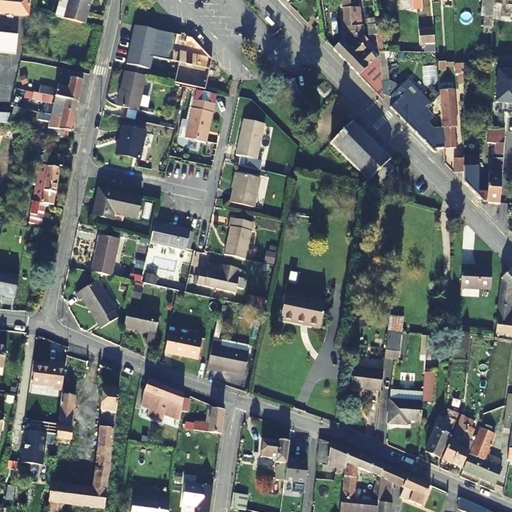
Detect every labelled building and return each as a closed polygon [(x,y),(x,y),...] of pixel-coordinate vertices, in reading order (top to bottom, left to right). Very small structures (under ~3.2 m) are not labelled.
[(0,0),(0,15),(28,18),(30,0),(0,0)] [(65,20),(70,0),(60,0),(56,17),(65,20)] [(91,0),(70,0),(65,20),(85,25),(91,0)] [(493,17),(493,0),(482,0),(481,16),(493,17)] [(333,50),(349,67),(366,51),(359,43),(357,28),(352,28),(350,20),(350,10),(344,10),(345,35),(357,43),(350,49),(343,42),(333,50)] [(366,51),(369,48),(372,44),(364,36),(360,40),(358,32),(364,31),(363,28),(361,11),(354,12),(350,20),(352,28),(357,28),(359,43),(366,51)] [(336,15),(324,17),(324,18),(325,26),(338,25),(336,15)] [(376,36),(374,20),(366,20),(368,37),(376,36)] [(418,28),(418,46),(424,46),(424,52),(434,52),(433,27),(418,28)] [(156,41),(157,34),(134,29),(126,68),(149,73),(152,60),(170,64),(176,38),(167,36),(165,43),(156,41)] [(18,39),(0,36),(0,55),(16,57),(18,39)] [(378,59),(376,60),(368,53),(366,51),(349,67),(383,100),(378,59)] [(452,83),(453,63),(438,62),(437,83),(452,83)] [(494,105),(511,106),(511,71),(495,71),(494,105)] [(40,96),(79,103),(85,75),(71,72),(69,79),(72,79),(69,89),(59,88),(58,92),(41,89),(40,96)] [(144,80),(124,76),(116,109),(137,114),(144,80)] [(390,108),(407,125),(425,107),(428,104),(426,102),(424,103),(404,83),(389,98),(395,103),(390,108)] [(453,91),(440,92),(445,149),(455,148),(454,128),(456,128),(453,91)] [(70,112),(76,113),(79,103),(40,96),(34,94),(33,102),(55,106),(52,118),(62,120),(63,117),(69,118),(70,112)] [(214,107),(194,102),(185,140),(205,145),(209,127),(213,110),(214,107)] [(433,118),(426,110),(427,110),(425,107),(407,125),(416,135),(427,124),(433,118)] [(20,128),(23,111),(13,109),(9,127),(20,128)] [(67,141),(68,133),(72,134),(76,113),(70,112),(69,118),(63,117),(62,120),(52,118),(39,115),(38,122),(49,125),(46,138),(51,139),(67,141)] [(0,126),(8,127),(9,117),(0,116),(0,126)] [(265,128),(244,123),(235,159),(256,163),(265,128)] [(352,123),(330,145),(371,185),(373,183),(377,187),(395,171),(388,164),(390,161),(352,123)] [(442,136),(432,136),(432,129),(427,124),(416,135),(433,153),(436,150),(443,149),(442,136)] [(492,175),(488,175),(487,187),(478,186),(476,156),(461,156),(461,160),(462,175),(463,184),(486,202),(486,203),(499,204),(505,131),(488,129),(487,144),(494,144),(494,156),(492,175)] [(144,135),(122,130),(116,158),(139,163),(144,135)] [(64,157),(45,154),(43,164),(62,166),(64,157)] [(462,175),(461,160),(453,161),(453,175),(462,175)] [(39,167),(28,225),(42,227),(45,209),(39,207),(40,204),(54,207),(59,170),(39,167)] [(260,181),(237,175),(231,205),(253,210),(260,181)] [(135,220),(139,202),(98,192),(92,219),(112,223),(114,216),(135,220)] [(225,258),(246,263),(254,226),(233,221),(225,258)] [(154,225),(150,242),(149,246),(185,253),(189,233),(154,225)] [(89,276),(110,280),(117,243),(97,238),(89,276)] [(266,253),(264,262),(272,264),(274,255),(266,253)] [(199,270),(196,286),(235,294),(239,279),(235,278),(237,270),(222,267),(220,275),(199,270)] [(470,268),(461,267),(460,290),(489,292),(490,271),(470,269),(470,268)] [(511,273),(510,271),(501,279),(496,334),(511,336),(511,321),(509,321),(511,292),(511,273)] [(14,301),(18,278),(0,274),(0,296),(5,297),(5,299),(14,301)] [(113,314),(95,284),(73,297),(77,304),(81,302),(98,332),(116,322),(112,315),(113,314)] [(326,301),(286,293),(280,319),(320,328),(326,301)] [(151,350),(158,317),(126,310),(122,330),(146,336),(143,348),(151,350)] [(398,358),(401,333),(387,331),(384,356),(398,358)] [(197,363),(201,342),(169,335),(165,356),(197,363)] [(219,349),(220,341),(212,339),(205,371),(220,374),(220,370),(224,372),(224,373),(242,377),(247,355),(219,349)] [(64,376),(78,378),(80,361),(66,357),(65,366),(64,376)] [(53,389),(53,392),(62,393),(64,376),(65,366),(48,364),(47,368),(34,367),(32,387),(53,389)] [(379,391),(382,371),(351,368),(348,387),(379,391)] [(430,405),(433,374),(424,373),(423,392),(422,403),(421,404),(430,405)] [(56,441),(70,443),(78,378),(64,376),(62,393),(59,412),(56,441)] [(155,422),(165,389),(148,382),(144,394),(141,410),(150,413),(147,420),(155,422)] [(105,389),(92,491),(50,485),(48,504),(90,510),(90,511),(103,511),(119,390),(105,389)] [(181,420),(184,396),(165,389),(155,422),(163,424),(165,418),(180,423),(181,420)] [(390,389),(389,400),(422,403),(423,392),(390,389)] [(179,430),(187,431),(221,436),(224,412),(213,411),(210,426),(195,424),(194,425),(186,424),(189,398),(184,396),(181,420),(180,423),(179,429),(179,430)] [(422,403),(389,400),(387,424),(406,426),(406,421),(420,422),(421,404),(422,403)] [(451,420),(456,422),(458,416),(446,410),(446,418),(451,420)] [(462,440),(467,442),(470,443),(475,431),(473,429),(475,423),(463,417),(463,425),(468,428),(462,440)] [(440,460),(453,430),(454,427),(456,422),(451,420),(448,428),(437,423),(426,453),(440,460)] [(453,436),(442,460),(452,465),(459,448),(460,446),(461,444),(462,440),(468,428),(463,425),(457,438),(453,436)] [(493,431),(492,433),(483,429),(463,472),(495,486),(501,469),(484,461),(497,433),(493,431)] [(325,471),(327,471),(330,445),(319,441),(316,462),(321,468),(323,469),(325,471)] [(288,459),(290,443),(279,442),(279,446),(263,444),(262,455),(268,455),(268,458),(277,459),(277,462),(284,463),(283,465),(280,465),(279,479),(285,480),(286,477),(287,467),(288,459)] [(328,476),(329,472),(343,478),(347,451),(330,445),(327,471),(325,471),(323,469),(321,468),(320,472),(328,476)] [(462,470),(469,453),(459,448),(452,465),(462,470)] [(376,511),(382,466),(347,451),(343,478),(339,511),(376,511)] [(296,462),(297,460),(288,459),(287,467),(286,477),(285,480),(285,482),(305,484),(306,470),(306,463),(296,462)] [(429,487),(382,466),(376,511),(390,511),(394,486),(408,492),(407,495),(404,495),(403,500),(421,508),(429,487)] [(214,489),(186,485),(183,507),(197,509),(196,511),(211,511),(213,500),(214,489)] [(230,510),(237,511),(245,511),(247,498),(232,496),(230,510)] [(167,511),(169,501),(159,499),(158,501),(132,497),(130,511),(167,511)] [(458,511),(460,511),(487,511),(459,499),(458,511)]
